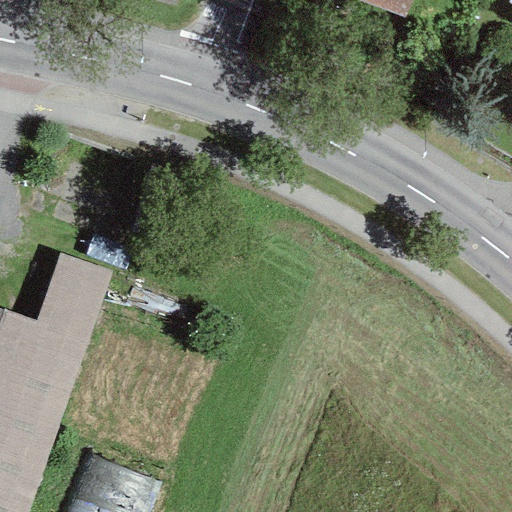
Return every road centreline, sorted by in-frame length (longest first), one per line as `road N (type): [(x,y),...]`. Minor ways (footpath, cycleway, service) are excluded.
road 1 (tertiary): [(511,265),(440,211),(292,128),(191,89)]
road 2 (tertiary): [(191,89),(0,36)]
